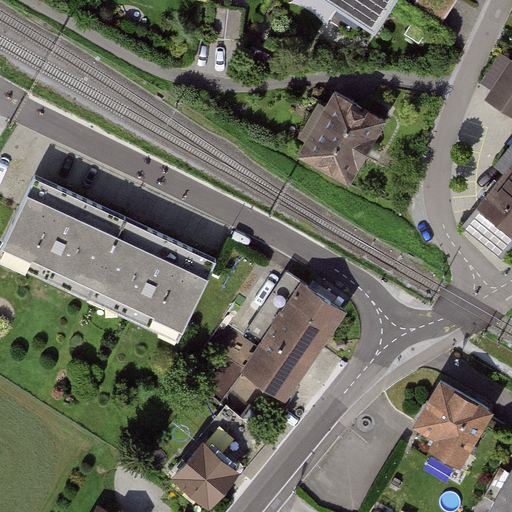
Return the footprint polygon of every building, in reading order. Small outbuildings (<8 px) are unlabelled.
[(396,0),(327,0),(378,30),(396,0)] [(421,0),(419,3),(447,19),(457,0),(421,0)] [(246,7),(214,4),(211,35),(242,38),(246,7)] [(511,59),(509,57),(484,96),(511,114),(511,59)] [(389,114),(333,85),(298,150),(353,180),(389,114)] [(511,145),(497,164),(508,172),(466,224),(502,253),(511,240),(511,145)] [(127,221),(32,179),(0,249),(0,255),(93,297),(127,221)] [(216,261),(127,221),(93,297),(182,337),(216,261)] [(350,307),(289,268),(229,361),(290,400),(350,307)] [(497,408),(436,375),(404,433),(465,466),(497,408)] [(204,436),(175,473),(214,504),(243,467),(204,436)] [(511,511),(511,469),(489,511),(511,511)]
